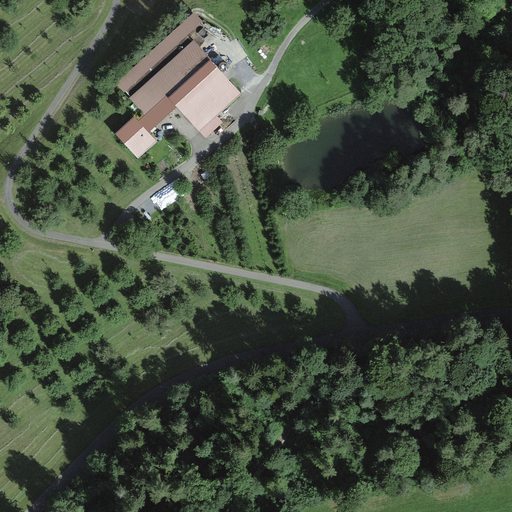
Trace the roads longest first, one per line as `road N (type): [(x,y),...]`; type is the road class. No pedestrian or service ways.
road 1 (unclassified): [(114,0),(103,32),(10,175),(14,214),(39,234),(336,296),(356,316),(361,336)]
road 2 (residential): [(32,511),(172,382),(250,355),(361,336)]
road 3 (track): [(328,0),(298,26),(243,120),(137,203),(104,246)]
road 4 (track): [(247,511),(259,472),(295,418),(317,342)]
road 5 (residential): [(361,336),(511,313)]
